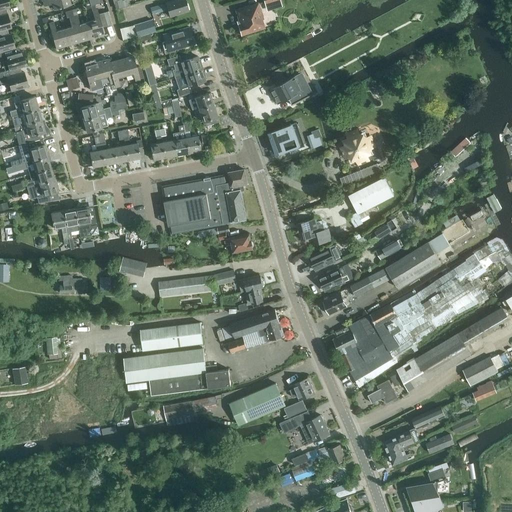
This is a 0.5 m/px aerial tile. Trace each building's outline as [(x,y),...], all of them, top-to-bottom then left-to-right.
[(0,0),(0,9),(6,8),(10,7),(7,0),(0,0)] [(74,3),(72,0),(42,0),(44,5),(52,3),(53,9),(74,3)] [(129,5),(127,0),(113,0),(116,9),(129,5)] [(170,16),(188,11),(185,0),(173,0),(166,2),(166,4),(163,5),(162,4),(150,8),(152,14),(164,10),(168,8),(170,16)] [(237,22),(241,36),(266,28),(258,3),(236,10),(239,21),(237,22)] [(12,27),(6,8),(0,9),(0,30),(7,28),(7,29),(12,27)] [(87,21),(92,38),(104,34),(102,27),(111,24),(107,11),(98,14),(96,9),(92,10),(95,19),(87,21)] [(73,16),(80,41),(92,38),(87,21),(80,24),(77,15),(73,16)] [(71,26),(64,28),(69,45),(80,41),(73,16),(69,17),(71,26)] [(134,25),(135,25),(138,36),(155,31),(152,19),(134,25)] [(57,48),(69,45),(64,28),(56,30),(54,21),(50,23),(52,32),(57,48)] [(194,44),(192,36),(190,37),(187,28),(189,27),(163,34),(165,40),(162,41),(166,54),(175,51),(175,49),(194,44)] [(0,51),(15,47),(11,33),(9,34),(7,29),(7,28),(0,30),(0,51)] [(0,62),(7,60),(9,70),(20,67),(27,65),(23,51),(20,52),(18,46),(15,47),(0,51),(0,62)] [(176,76),(177,76),(179,76),(202,68),(200,61),(199,61),(197,56),(181,61),(179,55),(167,59),(169,66),(173,64),(175,69),(174,70),(174,71),(174,72),(174,74),(174,75),(175,76),(176,76)] [(121,59),(126,75),(133,73),(136,82),(140,81),(137,72),(133,56),(121,59)] [(96,62),(101,78),(109,76),(111,85),(115,84),(109,62),(108,58),(96,62)] [(118,78),(126,75),(121,59),(109,62),(115,84),(116,88),(120,87),(118,78)] [(93,80),(101,78),(96,62),(84,65),(89,82),(92,90),(96,89),(93,80)] [(151,84),(157,81),(151,66),(145,68),(151,84)] [(20,67),(9,70),(0,72),(0,83),(8,81),(11,91),(28,86),(24,72),(22,72),(20,67)] [(205,75),(202,68),(179,76),(181,83),(179,83),(181,88),(177,89),(179,96),(191,92),(189,86),(205,81),(204,76),(205,75)] [(77,75),(66,78),(70,90),(81,87),(77,75)] [(296,76),(271,89),(278,104),(288,98),(292,104),(292,105),(314,94),(313,93),(310,87),(309,86),(303,89),(296,76)] [(125,93),(129,106),(135,105),(130,91),(125,93)] [(79,92),(78,102),(92,103),(93,93),(79,92)] [(199,109),(213,104),(209,92),(195,97),(199,109)] [(22,107),(10,111),(5,112),(6,116),(11,115),(11,116),(38,108),(35,96),(20,100),(22,107)] [(80,108),(83,120),(118,110),(127,107),(125,101),(110,102),(111,107),(97,111),(95,103),(80,108)] [(217,116),(213,104),(199,109),(203,121),(217,116)] [(21,125),(42,119),(38,108),(11,116),(12,121),(19,119),(21,125)] [(118,110),(83,120),(87,131),(92,130),(93,135),(103,133),(101,127),(107,125),(105,119),(112,117),(120,115),(118,110)] [(133,121),(145,119),(143,111),(132,113),(133,121)] [(22,130),(26,143),(39,139),(38,133),(45,131),(42,119),(21,125),(14,127),(16,132),(22,130)] [(273,145),(276,154),(304,144),(296,123),(268,132),(269,135),(271,135),(274,144),(273,145)] [(174,140),(177,154),(188,152),(186,137),(185,132),(184,132),(183,125),(178,126),(181,138),(174,140)] [(320,127),(312,129),(312,132),(307,134),(311,148),(322,145),(320,137),(322,136),(320,127)] [(122,130),(124,139),(125,145),(128,160),(140,157),(139,152),(144,151),(141,140),(136,141),(137,143),(130,144),(127,129),(122,130)] [(153,159),(165,157),(162,142),(161,136),(160,129),(155,130),(157,143),(150,144),(153,159)] [(372,149),(374,148),(370,137),(368,138),(360,134),(359,132),(348,136),(350,141),(348,145),(343,147),(347,157),(349,157),(357,160),(358,162),(369,158),(368,156),(372,149)] [(186,137),(188,152),(201,150),(198,135),(186,137)] [(92,166),(104,164),(99,136),(94,137),(97,150),(89,152),(92,166)] [(99,136),(104,164),(116,162),(113,147),(106,148),(104,136),(99,136)] [(466,136),(448,146),(451,151),(469,141),(466,136)] [(44,144),(42,138),(39,139),(26,143),(19,145),(23,158),(19,159),(20,164),(48,156),(44,144)] [(165,157),(177,154),(174,140),(162,142),(165,157)] [(113,147),(116,162),(128,160),(125,145),(113,147)] [(20,164),(21,167),(22,169),(34,165),(36,172),(51,167),(48,156),(20,164)] [(360,170),(363,177),(380,170),(378,163),(360,170)] [(27,186),(27,187),(30,186),(54,179),(51,167),(36,172),(38,178),(32,180),(26,182),(27,186)] [(163,186),(164,192),(165,200),(165,201),(169,225),(170,225),(171,234),(205,228),(225,224),(225,223),(232,221),(246,219),(240,185),(247,184),(244,169),(229,172),(230,174),(163,186)] [(385,177),(354,192),(349,195),(357,212),(350,216),(355,228),(363,224),(362,222),(370,217),(365,208),(393,194),(385,177)] [(58,191),(57,190),(59,189),(57,184),(56,184),(54,179),(30,186),(34,198),(37,197),(39,203),(51,200),(49,193),(58,191)] [(27,186),(26,182),(25,181),(12,185),(14,190),(27,186)] [(80,207),(75,208),(79,229),(80,236),(85,235),(84,229),(85,229),(84,222),(90,221),(90,225),(96,224),(94,211),(88,212),(87,206),(86,206),(85,205),(84,205),(81,205),(81,206),(80,207)] [(63,210),(68,238),(72,238),(70,231),(79,229),(75,208),(63,210)] [(68,238),(63,210),(51,213),(54,228),(61,227),(64,244),(69,243),(68,238)] [(315,244),(322,242),(332,239),(330,228),(328,228),(326,222),(323,220),(317,222),(316,219),(297,223),(301,240),(313,236),(315,244)] [(388,223),(367,235),(373,244),(393,231),(388,223)] [(2,227),(2,240),(13,239),(13,226),(2,227)] [(218,234),(217,228),(199,231),(200,237),(218,234)] [(111,239),(120,236),(119,231),(110,234),(111,239)] [(448,243),(442,233),(386,267),(351,286),(356,296),(392,278),(399,288),(442,262),(435,251),(448,243)] [(231,237),(231,238),(226,239),(227,246),(232,245),(233,252),(253,248),(250,234),(231,237)] [(360,385),(398,360),(403,353),(441,326),(441,325),(445,322),(446,320),(462,312),(477,303),(494,293),(505,285),(511,280),(511,255),(502,240),(499,239),(497,238),(494,239),(475,251),(461,259),(440,272),(415,288),(391,302),(391,303),(370,314),(331,335),(339,353),(336,354),(339,359),(343,357),(348,371),(351,369),(360,385)] [(397,238),(377,251),(382,259),(403,247),(397,238)] [(316,270),(336,261),(343,258),(337,245),(310,257),(316,270)] [(144,276),(147,263),(124,258),(121,270),(144,276)] [(325,291),(350,279),(354,277),(348,264),(319,278),(325,291)] [(214,275),(215,282),(234,278),(232,271),(214,275)] [(71,275),(50,276),(40,276),(40,294),(71,293),(71,294),(82,294),(81,278),(71,278),(71,275)] [(216,289),(215,282),(214,275),(159,282),(160,296),(216,289)] [(239,280),(240,286),(242,292),(245,291),(248,305),(263,301),(260,288),(263,287),(260,275),(239,280)] [(111,276),(101,276),(101,289),(112,289),(111,276)] [(329,314),(347,306),(342,293),(323,301),(329,314)] [(246,303),(238,305),(240,312),(248,310),(246,303)] [(409,391),(445,369),(472,354),(467,345),(510,320),(503,307),(432,348),(396,370),(409,391)] [(261,335),(265,334),(268,341),(284,335),(275,309),(231,323),(235,337),(259,329),(261,335)] [(143,350),(203,343),(201,322),(141,330),(143,350)] [(57,354),(57,357),(61,357),(60,340),(56,341),(55,337),(46,338),(48,355),(57,354)] [(228,342),(228,343),(231,352),(247,347),(244,338),(228,342)] [(216,365),(206,366),(204,348),(124,358),(127,382),(150,379),(152,395),(231,385),(229,369),(217,370),(216,365)] [(471,384),(498,370),(490,356),(463,370),(471,384)] [(12,368),(15,385),(28,383),(25,366),(12,368)] [(402,382),(397,373),(390,377),(394,385),(402,382)] [(300,399),(315,393),(308,378),(293,384),(295,388),(290,390),(293,397),(298,395),(300,399)] [(386,403),(398,397),(389,379),(377,385),(379,389),(368,395),(372,403),(383,397),(386,403)] [(147,382),(128,385),(129,391),(148,388),(147,382)] [(285,405),(276,383),(230,403),(240,425),(285,405)] [(473,393),(476,401),(497,392),(493,384),(473,393)] [(501,410),(511,404),(511,395),(497,403),(501,410)] [(164,406),(167,418),(194,412),(193,411),(217,406),(215,396),(164,406)] [(285,418),(307,409),(303,400),(284,408),(287,414),(284,416),(285,418)] [(445,416),(441,407),(413,419),(418,429),(445,416)] [(301,424),(310,442),(314,440),(315,441),(330,434),(321,415),(314,418),(309,409),(287,419),(289,423),(282,426),(285,432),(301,424)] [(474,416),(451,426),(454,433),(477,423),(474,416)] [(388,452),(388,453),(403,448),(403,446),(409,444),(415,442),(410,430),(401,434),(399,436),(384,442),(386,447),(385,448),(386,451),(388,452)] [(430,453),(454,443),(450,434),(437,439),(436,436),(430,438),(431,441),(426,443),(430,453)] [(293,468),(296,480),(316,473),(313,465),(326,460),(326,461),(332,459),(334,464),(346,459),(340,444),(328,449),(327,446),(307,453),(310,461),(297,466),(293,468)] [(410,447),(409,445),(409,444),(403,446),(403,448),(388,453),(389,454),(388,455),(389,458),(391,459),(393,464),(411,457),(410,453),(406,454),(404,449),(410,447)] [(310,461),(307,453),(294,458),(297,466),(310,461)] [(431,474),(442,470),(449,467),(447,463),(441,465),(429,469),(430,470),(431,474)] [(442,470),(431,474),(430,470),(425,471),(428,480),(443,474),(442,470)] [(438,480),(409,491),(412,499),(439,495),(438,492),(438,480)] [(346,494),(355,491),(352,482),(332,488),(335,497),(346,494)] [(439,495),(412,499),(416,511),(428,511),(431,510),(444,504),(439,495)] [(349,505),(347,499),(313,511),(351,511),(352,511),(353,510),(351,506),(349,505)] [(469,500),(461,501),(462,510),(470,510),(469,500)]
